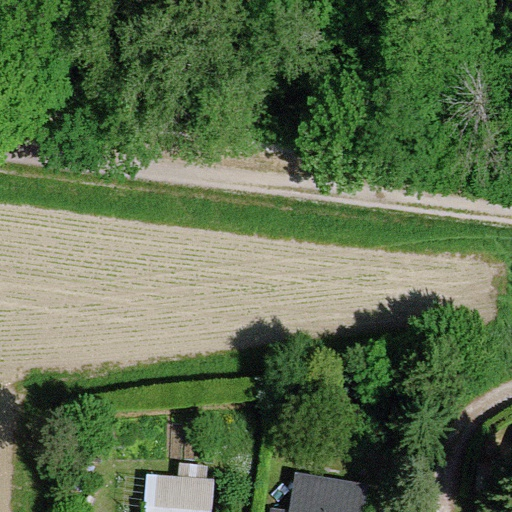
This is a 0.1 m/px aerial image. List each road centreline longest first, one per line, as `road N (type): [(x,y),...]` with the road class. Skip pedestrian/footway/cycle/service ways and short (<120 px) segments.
road 1 (track): [(0,339),(32,336),(426,204),(511,204)]
road 2 (unclassified): [(511,390),(470,416),(439,511)]
